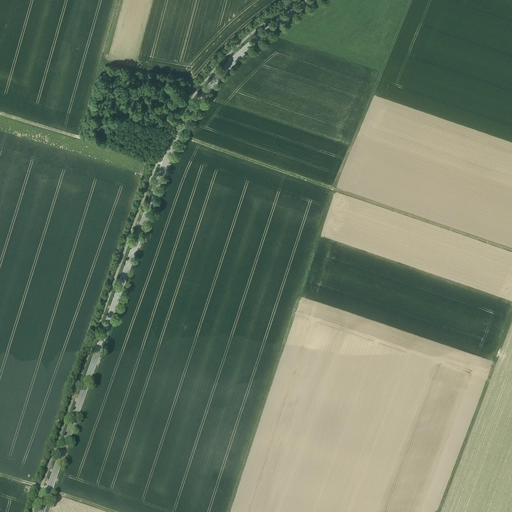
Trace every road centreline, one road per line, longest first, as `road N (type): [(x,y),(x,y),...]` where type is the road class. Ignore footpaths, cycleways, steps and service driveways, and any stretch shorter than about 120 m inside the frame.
road 1 (unclassified): [(40,511),(173,141),(220,72),(311,0)]
road 2 (track): [(410,0),(333,190),(227,511)]
road 3 (track): [(177,134),(511,252)]
road 4 (track): [(438,511),(511,316)]
road 5 (track): [(164,163),(0,116)]
